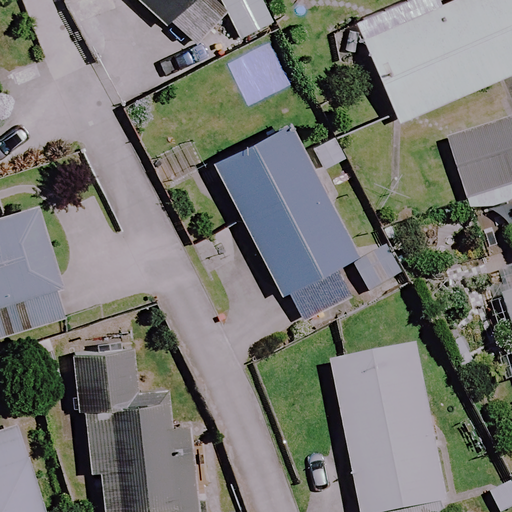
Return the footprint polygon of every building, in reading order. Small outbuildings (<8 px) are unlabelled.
[(240,0),(131,0),(186,54),(240,0)] [(511,73),(511,0),(446,0),(431,7),(428,0),(411,0),(353,24),(394,123),(511,73)] [(511,184),(511,119),(511,117),(444,139),(464,200),(511,184)] [(352,257),(282,122),(206,162),(276,296),(352,257)] [(0,337),(64,321),(34,210),(0,218),(0,337)] [(396,277),(380,247),(351,262),(367,292),(396,277)] [(345,295),(334,272),(285,296),(297,319),(345,295)] [(511,292),(501,296),(511,329),(511,292)] [(133,511),(191,501),(162,341),(67,358),(95,511),(133,511)] [(405,511),(449,503),(415,347),(329,366),(360,511),(405,511)] [(39,511),(13,426),(0,430),(0,511),(39,511)]
